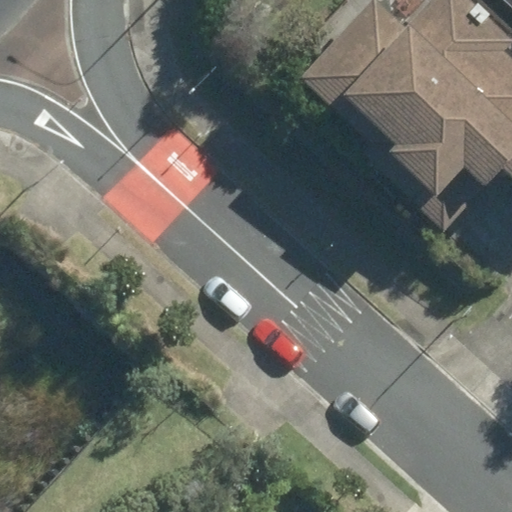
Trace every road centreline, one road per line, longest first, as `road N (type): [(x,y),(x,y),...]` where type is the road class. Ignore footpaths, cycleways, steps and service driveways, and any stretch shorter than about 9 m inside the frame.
road 1 (residential): [(189,215),(428,433)]
road 2 (residential): [(106,0),(119,88),(189,215)]
road 3 (residential): [(189,215),(64,127),(0,108)]
road 4 (residential): [(428,433),(511,342)]
